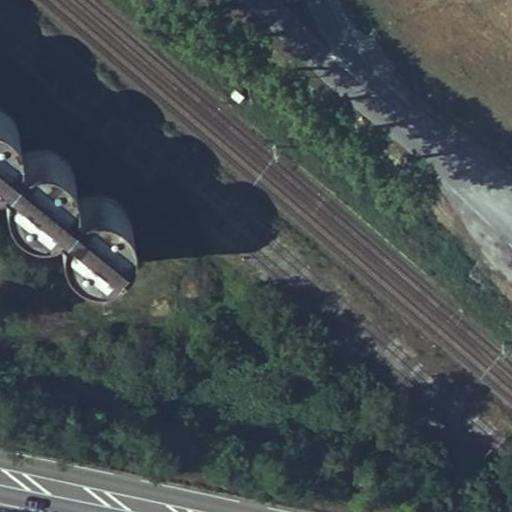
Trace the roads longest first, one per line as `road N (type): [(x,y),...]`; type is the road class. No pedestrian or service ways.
road 1 (primary): [(0,468),(210,511)]
road 2 (primary): [(470,168),(344,68)]
